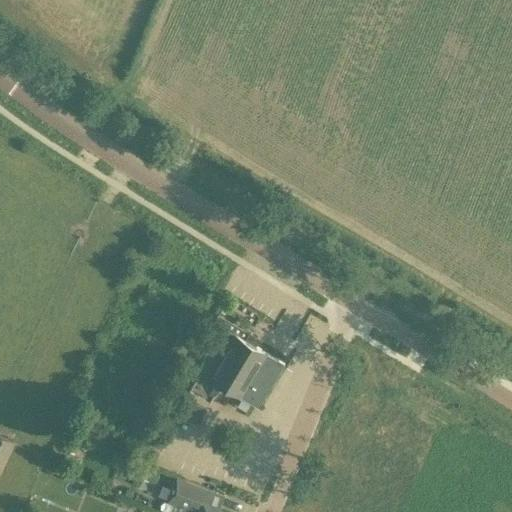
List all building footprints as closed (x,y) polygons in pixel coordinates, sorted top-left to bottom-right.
[(283,364),(264,353),(265,353),(254,346),(259,337),(218,313),(212,321),(221,327),(194,370),(197,372),(188,388),(209,401),(218,384),(238,396),(256,407),(283,364)] [(180,357),(193,337),(182,330),(169,350),(180,357)] [(197,424),(205,407),(182,396),(174,414),(197,424)] [(81,432),(68,427),(64,435),(78,441),(79,438),(81,432)] [(0,433),(0,470),(12,445),(14,440),(0,433)] [(153,480),(159,467),(154,465),(148,463),(142,476),(153,480)] [(225,511),(217,508),(223,494),(175,475),(165,499),(179,505),(175,511),(225,511)]
